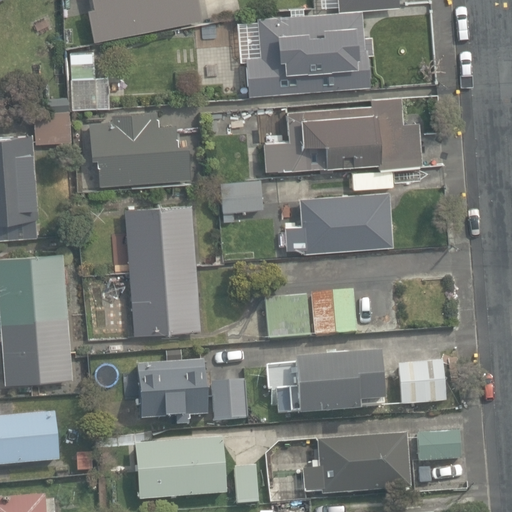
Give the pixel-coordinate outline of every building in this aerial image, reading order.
[(197,0),(93,0),(95,9),(87,11),(94,45),(203,22),(197,0)] [(392,0),(394,20),(432,17),(431,0),(392,0)] [(242,54),(246,96),(371,86),(369,57),(373,56),(371,36),(363,37),(361,9),(255,18),(258,53),(242,54)] [(70,52),(72,78),(95,76),(93,50),(70,52)] [(263,143),(265,170),(378,161),(379,169),(421,166),(418,121),(401,122),(399,95),(370,97),(370,104),(286,111),(288,141),(263,143)] [(34,112),(36,143),(71,141),(68,110),(34,112)] [(98,160),(100,185),(190,179),(189,143),(177,144),(176,124),(159,125),(159,118),(157,118),(157,112),(111,115),(111,121),(88,122),(91,160),(98,160)] [(0,238),(36,236),(35,218),(38,218),(31,133),(0,135),(0,238)] [(220,181),(223,212),(263,209),(260,178),(220,181)] [(302,248),(302,253),(391,246),(387,191),(299,198),(302,226),(284,227),(286,249),(302,248)] [(124,208),(133,334),(201,329),(191,203),(124,208)] [(231,219),(234,258),(262,256),(260,225),(250,226),(249,217),(231,219)] [(19,383),(20,394),(33,393),(32,381),(73,378),(63,253),(0,257),(0,323),(5,384),(19,383)] [(310,294),(314,335),(356,331),(353,290),(310,294)] [(265,299),(268,340),(310,336),(307,295),(265,299)] [(334,357),(334,353),(323,354),(324,357),(293,360),(294,364),(264,366),(266,391),(276,390),(278,414),(297,413),(297,416),(358,412),(358,407),(382,405),(378,354),(334,357)] [(398,364),(402,406),(445,402),(442,360),(398,364)] [(176,416),(176,425),(190,424),(189,416),(208,415),(204,361),(200,361),(136,366),(140,418),(176,416)] [(211,382),(214,420),(248,417),(245,380),(211,382)] [(0,466),(59,460),(55,412),(0,417),(0,466)] [(418,434),(420,461),(460,459),(460,431),(418,434)] [(321,490),(322,495),(411,488),(406,433),(317,440),(319,467),(301,469),(303,492),(321,490)] [(135,444),(139,500),(227,494),(222,437),(135,444)] [(277,457),(286,448),(280,442),(271,450),(277,457)] [(77,454),(77,470),(92,469),(92,453),(77,454)] [(234,469),(237,504),(258,502),(255,467),(234,469)] [(0,511),(53,511),(53,498),(44,499),(44,495),(0,497),(0,511)]
